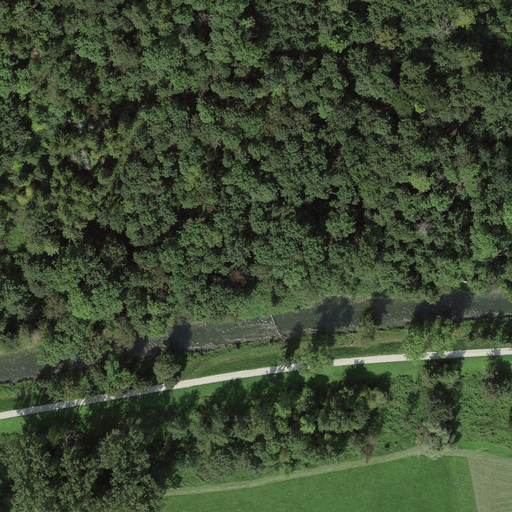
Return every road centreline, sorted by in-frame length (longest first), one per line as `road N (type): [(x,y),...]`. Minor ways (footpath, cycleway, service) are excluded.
road 1 (track): [(511,4),(399,32),(383,45),(199,54),(159,71),(135,113),(118,116),(0,85)]
road 2 (track): [(511,350),(330,363),(0,416)]
